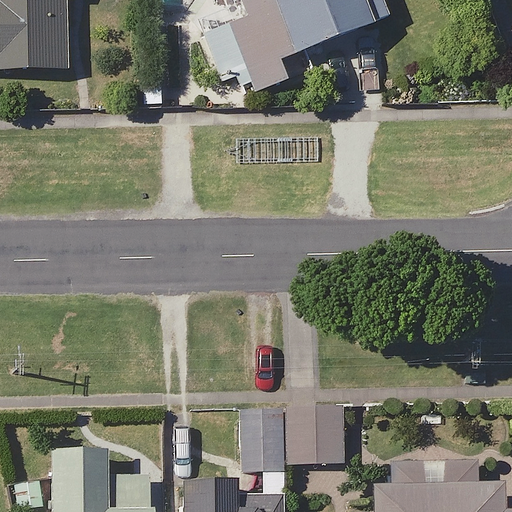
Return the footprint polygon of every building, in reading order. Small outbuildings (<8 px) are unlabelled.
[(63,0),(0,0),(0,78),(61,81),(63,0)] [(391,24),(381,0),(236,0),(246,23),(209,38),(226,82),(260,95),(292,83),(285,66),(391,24)] [(229,460),(228,493),(190,492),(189,511),(285,511),(285,503),(287,465),(343,466),(344,419),(242,416),(240,461),(229,460)] [(105,479),(105,460),(54,459),(52,511),(151,511),(152,480),(105,479)] [(474,472),(388,472),(388,494),(374,494),(373,511),(499,511),(500,496),(474,496),(474,472)]
